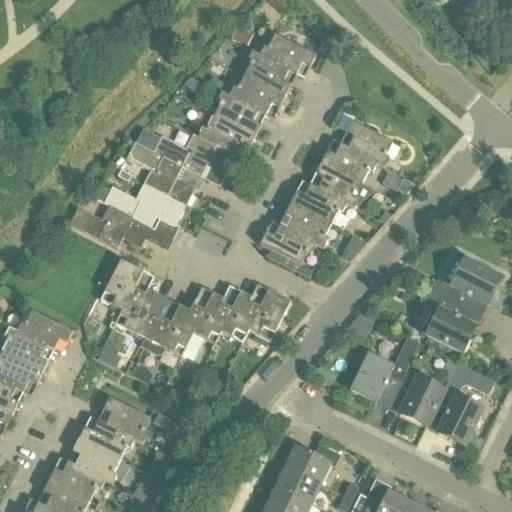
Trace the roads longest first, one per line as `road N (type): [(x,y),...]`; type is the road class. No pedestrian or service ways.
road 1 (residential): [(338,311),(162,511)]
road 2 (residential): [(15,511),(77,417),(54,386),(35,401),(20,440),(0,457)]
road 3 (residential): [(495,128),(338,311)]
road 4 (residential): [(474,500),(296,409)]
road 5 (residential): [(251,265),(245,244),(325,95)]
road 6 (residential): [(369,0),(495,128)]
